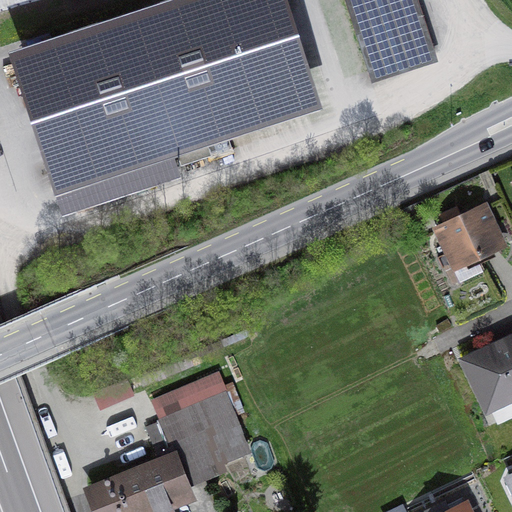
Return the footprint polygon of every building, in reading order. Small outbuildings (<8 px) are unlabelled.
[(167,0),(8,52),(55,197),(323,110),(287,0),(167,0)] [(418,0),(344,0),(372,83),(438,62),(418,0)] [(431,231),(452,275),(504,250),(482,206),(431,231)] [(511,334),(456,361),(482,416),(511,401),(511,334)] [(177,453),(81,489),(89,511),(168,511),(195,502),(177,453)] [(511,475),(502,480),(511,501),(511,475)] [(473,511),(468,500),(442,511),(473,511)]
